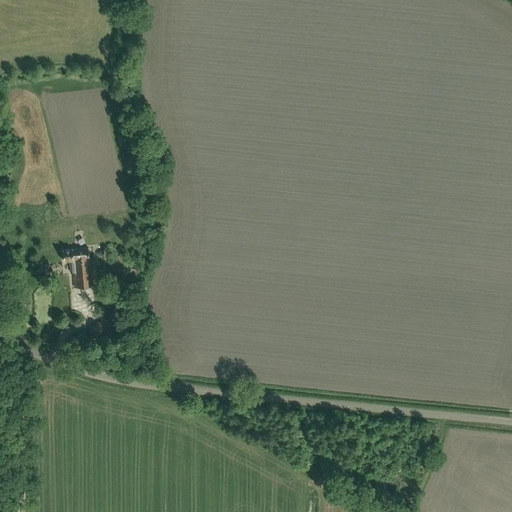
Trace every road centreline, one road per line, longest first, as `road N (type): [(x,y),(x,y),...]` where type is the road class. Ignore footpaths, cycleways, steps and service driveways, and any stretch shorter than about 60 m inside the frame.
road 1 (unclassified): [(511,423),(114,380),(0,336)]
road 2 (track): [(20,346),(23,511)]
